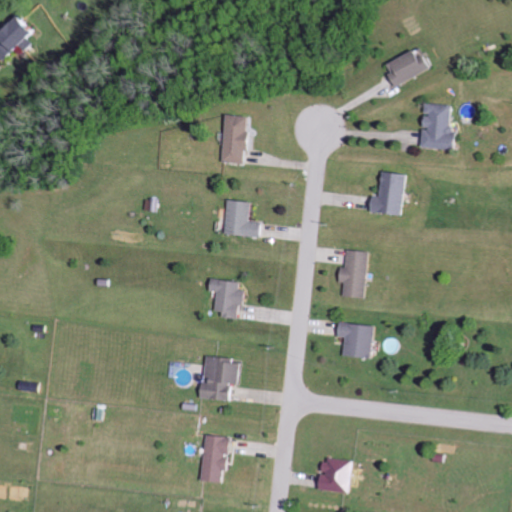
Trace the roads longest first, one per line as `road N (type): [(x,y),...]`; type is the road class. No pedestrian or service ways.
road 1 (residential): [(279,511),(323,124)]
road 2 (residential): [(511,425),(293,401)]
